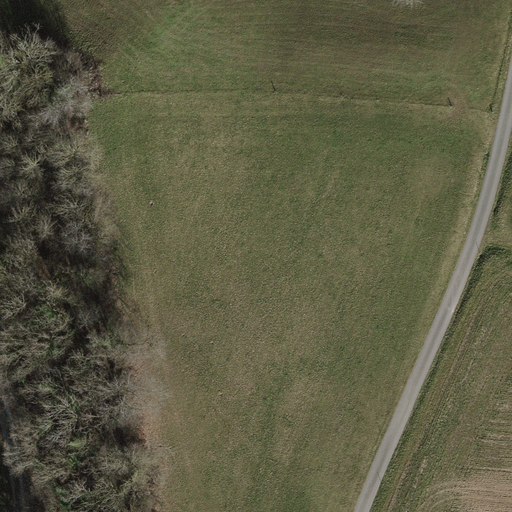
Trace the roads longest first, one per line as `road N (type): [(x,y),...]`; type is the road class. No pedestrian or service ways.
road 1 (unclassified): [(362,511),(473,241),(511,92)]
road 2 (track): [(21,511),(0,381)]
